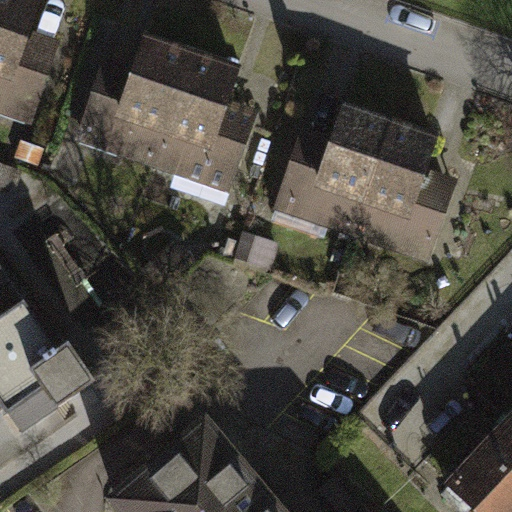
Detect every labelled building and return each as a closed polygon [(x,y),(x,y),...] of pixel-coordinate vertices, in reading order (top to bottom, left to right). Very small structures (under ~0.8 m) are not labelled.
[(0,0),(0,97),(35,109),(51,61),(22,52),(38,3),(29,0),(0,0)] [(83,132),(152,156),(187,55),(147,42),(130,89),(101,79),(83,132)] [(152,156),(231,184),(255,116),(226,106),(237,73),(187,55),(152,156)] [(282,204),(354,229),(391,124),(349,110),(331,161),(301,151),(282,204)] [(354,229),(428,253),(447,200),(418,190),(435,141),(391,124),(354,229)] [(46,176),(9,166),(2,189),(40,199),(46,176)] [(168,270),(193,252),(180,235),(156,253),(168,270)] [(271,243),(246,235),(239,259),(263,267),(271,243)] [(0,265),(0,403),(9,416),(27,403),(39,421),(96,383),(70,344),(60,351),(0,265)] [(511,511),(511,425),(506,419),(446,480),(478,511),(511,511)] [(280,511),(204,421),(111,498),(123,511),(280,511)]
